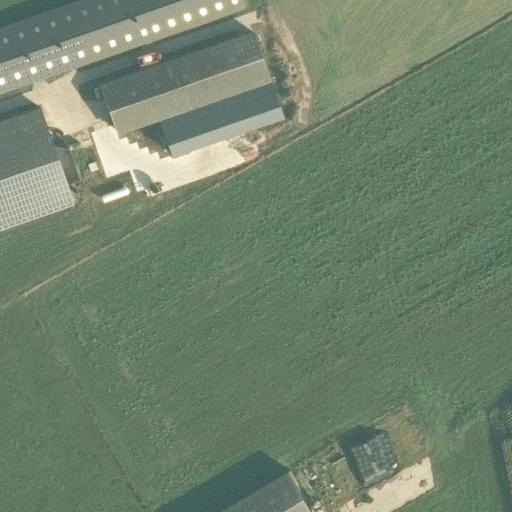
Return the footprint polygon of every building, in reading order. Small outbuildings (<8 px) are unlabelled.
[(242,0),(75,0),(0,26),(0,92),(246,8),(242,0)] [(0,0),(0,16),(32,4),(30,0),(0,0)] [(270,78),(254,33),(102,86),(117,131),(270,78)] [(40,108),(0,122),(0,227),(73,203),(40,108)] [(311,511),(289,472),(220,511),(311,511)]
